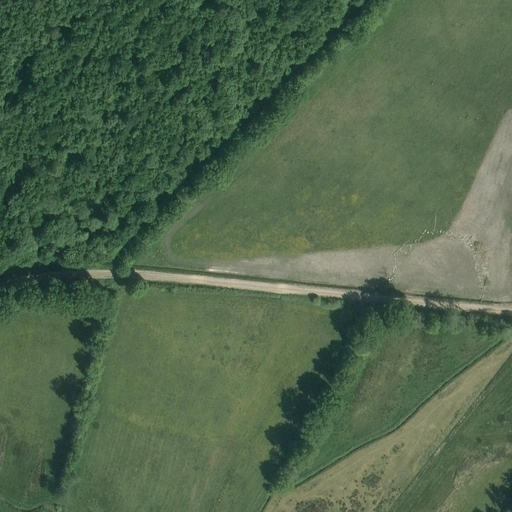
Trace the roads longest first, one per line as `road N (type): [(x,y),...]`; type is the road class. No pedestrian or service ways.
road 1 (track): [(0,285),(47,275),(145,273),(511,310)]
road 2 (track): [(0,264),(100,255),(350,0)]
